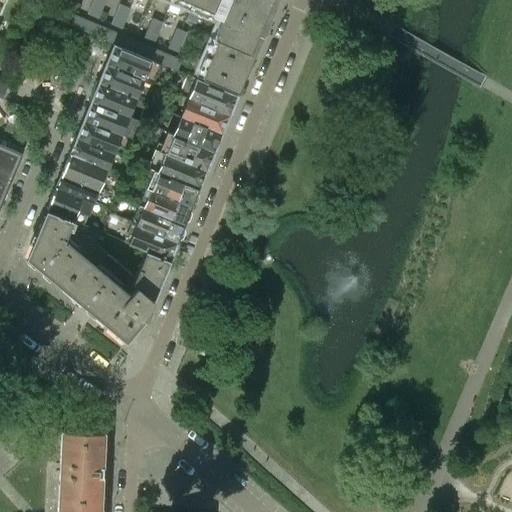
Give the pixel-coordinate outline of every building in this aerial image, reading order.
[(97,17),(103,0),(92,0),(87,13),(97,17)] [(237,91),(261,34),(261,33),(254,30),(261,13),(268,16),(275,0),(173,0),(210,15),(211,13),(220,17),(196,74),(237,91)] [(120,27),(128,8),(119,4),(111,23),(120,27)] [(180,60),(76,16),(74,15),(70,25),(176,70),(180,60)] [(153,41),(161,22),(152,18),(143,37),(153,41)] [(177,51),(185,32),(175,28),(167,47),(177,51)] [(141,78),(149,59),(113,43),(104,63),(141,78)] [(134,97),(141,78),(104,63),(97,82),(134,97)] [(227,115),(236,94),(195,78),(187,98),(227,115)] [(126,114),(134,97),(97,82),(90,99),(126,114)] [(220,132),(227,115),(187,98),(180,116),(220,132)] [(119,133),(126,114),(90,99),(82,117),(119,133)] [(212,151),(220,132),(180,116),(175,129),(168,126),(166,131),(212,151)] [(111,151),(119,133),(82,117),(74,136),(111,151)] [(212,151),(166,131),(161,141),(158,140),(154,148),(205,169),(212,151)] [(105,167),(111,151),(74,136),(68,152),(105,167)] [(0,201),(23,148),(0,138),(0,201)] [(205,169),(154,148),(147,167),(157,171),(197,188),(205,169)] [(95,189),(105,167),(68,152),(58,174),(95,189)] [(190,206),(197,188),(157,171),(149,190),(190,206)] [(95,189),(58,174),(54,185),(91,200),(95,189)] [(82,223),(91,200),(54,185),(45,207),(82,223)] [(183,224),(190,206),(149,190),(142,207),(183,224)] [(59,285),(95,244),(84,234),(87,225),(82,223),(45,207),(24,256),(59,285)] [(175,241),(183,224),(142,207),(135,225),(175,241)] [(168,259),(175,241),(135,225),(128,242),(144,249),(168,259)] [(131,283),(134,276),(95,244),(59,285),(104,322),(135,286),(131,283)] [(137,335),(168,259),(144,249),(134,276),(131,283),(135,286),(104,322),(124,339),(130,333),(137,335)] [(204,329),(201,336),(208,340),(211,332),(204,329)] [(198,339),(193,350),(202,354),(207,342),(198,339)] [(101,511),(105,428),(59,426),(56,511),(101,511)]
